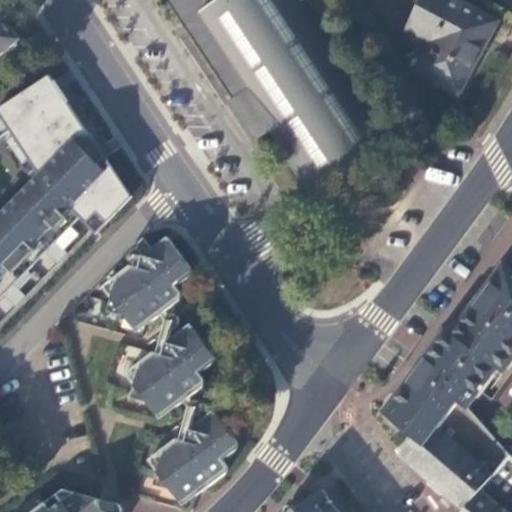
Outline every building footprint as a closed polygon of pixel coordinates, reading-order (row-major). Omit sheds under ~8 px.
[(241,92),(306,193),(391,137),(299,0),(166,0),(231,99),(241,92)] [(455,95),(496,21),(457,0),(422,0),(407,28),(432,42),(415,73),(455,95)] [(0,52),(17,39),(0,16),(0,52)] [(0,217),(0,296),(4,293),(15,284),(51,255),(61,247),(87,225),(94,233),(136,199),(110,167),(105,172),(92,157),(102,149),(91,135),(92,134),(44,76),(0,111),(0,121),(7,130),(16,141),(47,179),(0,217)] [(425,122),(411,132),(420,145),(434,135),(425,122)] [(16,141),(7,130),(2,135),(11,146),(16,141)] [(151,250),(150,248),(142,236),(116,263),(126,267),(102,288),(111,301),(108,312),(124,317),(137,333),(143,329),(181,300),(182,295),(177,288),(195,273),(168,239),(151,250)] [(61,247),(51,255),(57,263),(67,255),(61,247)] [(504,372),(511,360),(511,269),(504,264),(453,332),(447,328),(384,412),(413,435),(424,444),(459,399),(469,406),(497,366),(504,372)] [(15,284),(4,293),(15,306),(26,297),(15,284)] [(217,360),(189,325),(125,374),(135,387),(131,399),(148,405),(159,420),(166,415),(199,391),(202,389),(204,385),(204,381),(200,375),(217,360)] [(467,407),(469,406),(459,399),(424,444),(413,435),(398,453),(455,511),(456,511),(479,490),(507,454),(467,407)] [(240,448),(213,411),(148,461),(156,473),(154,486),(170,491),(183,506),(224,475),(227,472),(227,470),(223,462),(240,448)] [(511,511),(511,459),(507,454),(479,490),(504,511),(511,511)] [(49,482),(9,511),(123,511),(122,508),(118,505),(93,499),(84,487),(79,491),(49,482)] [(338,511),(322,490),(292,511),(338,511)] [(504,511),(479,490),(456,511),(504,511)]
